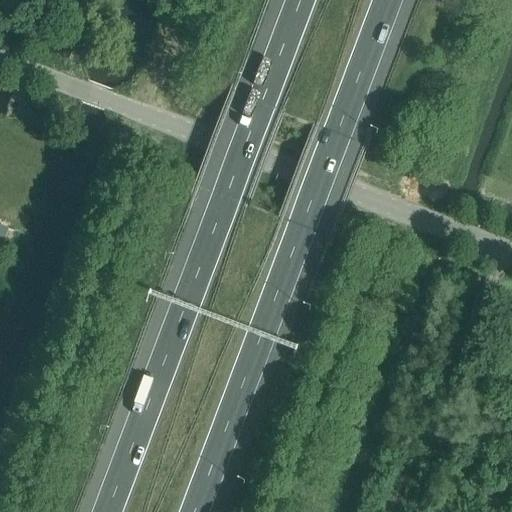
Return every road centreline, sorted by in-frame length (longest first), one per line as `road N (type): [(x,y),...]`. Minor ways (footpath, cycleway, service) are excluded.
road 1 (motorway): [(194,511),(388,0)]
road 2 (motorway): [(300,0),(107,511)]
road 3 (unclassified): [(511,254),(0,61)]
